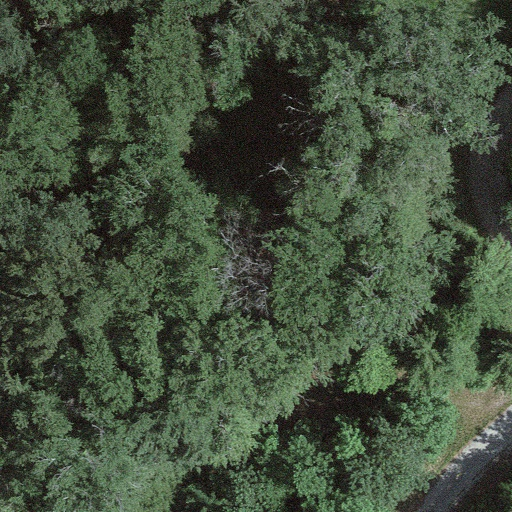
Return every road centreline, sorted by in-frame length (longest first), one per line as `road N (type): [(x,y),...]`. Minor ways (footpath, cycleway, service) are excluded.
road 1 (track): [(113,511),(253,431),(347,392),(437,389),(511,411)]
road 2 (track): [(511,238),(490,175),(493,143),(511,103)]
road 3 (track): [(511,423),(426,511)]
